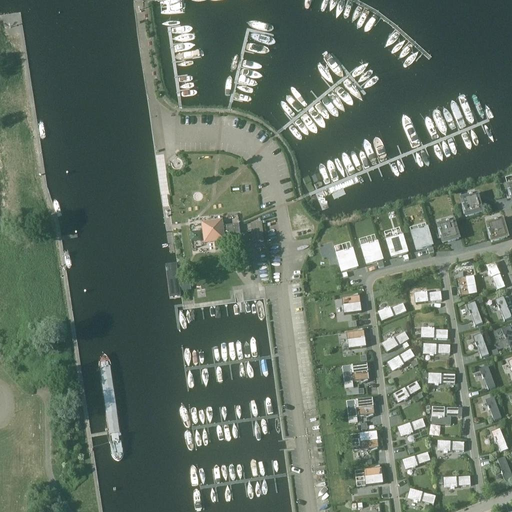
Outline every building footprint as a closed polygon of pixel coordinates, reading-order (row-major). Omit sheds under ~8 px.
[(477,195),(461,200),(462,203),(466,217),(482,213),(478,199),(477,195)] [(203,245),(214,244),(214,249),(241,245),(238,225),(223,227),(222,220),(200,223),(203,245)] [(502,220),(486,225),(491,242),(507,237),(502,220)] [(255,222),(249,222),(250,232),(251,240),(251,242),(263,240),(262,236),(262,232),(262,231),(261,221),(255,222)] [(453,221),(438,226),(443,244),(458,239),(453,221)] [(426,230),(410,235),(415,252),(431,247),(426,230)] [(401,238),(385,242),(390,260),(406,255),(401,238)] [(175,240),(158,242),(163,277),(166,301),(182,299),(175,240)] [(376,245),(360,250),(365,267),(381,262),(376,245)] [(352,253),(336,257),(341,273),(356,269),(352,253)] [(496,265),(488,269),(497,291),(505,288),(496,265)] [(473,279),(458,281),(461,298),(475,295),(473,279)] [(398,297),(401,302),(410,297),(407,292),(398,297)] [(441,293),(414,296),(415,306),(442,303),(441,293)] [(359,299),(342,301),(344,317),(362,315),(359,299)] [(511,319),(504,300),(495,303),(498,309),(499,308),(505,324),(511,321),(511,319)] [(403,305),(378,315),(382,324),(406,314),(403,305)] [(476,305),(467,308),(469,314),(470,313),(476,329),(483,326),(476,305)] [(511,332),(511,329),(502,332),(504,338),(506,338),(511,352),(511,332)] [(447,332),(421,331),(421,341),(447,342),(447,332)] [(364,334),(347,336),(349,352),(366,350),(364,334)] [(404,334),(382,347),(386,354),(408,341),(404,334)] [(482,337),(473,340),(475,346),(477,345),(482,361),(489,358),(482,337)] [(450,348),(423,347),(423,356),(450,357),(450,348)] [(409,351),(387,365),(391,372),(414,358),(409,351)] [(367,367),(351,369),(353,384),(367,383),(367,367)] [(488,369),(480,373),(482,378),(483,377),(489,393),(496,390),(488,369)] [(454,376),(429,376),(429,386),(453,386),(454,376)] [(481,378),(466,379),(466,386),(482,384),(481,378)] [(416,383),(393,395),(398,404),(420,391),(416,383)] [(494,401),(486,404),(488,410),(489,409),(494,424),(502,422),(494,401)] [(373,402),(355,404),(357,419),(375,417),(373,402)] [(475,415),(485,414),(484,406),(474,407),(475,415)] [(459,411),(432,410),(431,421),(458,422),(459,411)] [(422,422),(397,431),(401,441),(426,432),(422,422)] [(500,432),(491,436),(494,442),(495,441),(502,456),(509,452),(500,432)] [(376,434),(359,435),(361,452),(379,451),(376,434)] [(463,444),(438,443),(438,453),(463,453),(463,444)] [(427,454),(403,462),(405,471),(430,462),(427,454)] [(511,476),(505,460),(498,463),(504,478),(503,479),(505,484),(511,481),(511,476)] [(381,471),(364,473),(366,489),(383,488),(381,471)] [(469,479),(444,480),(444,490),(470,488),(469,479)] [(436,497),(411,492),(409,502),(432,508),(436,497)]
